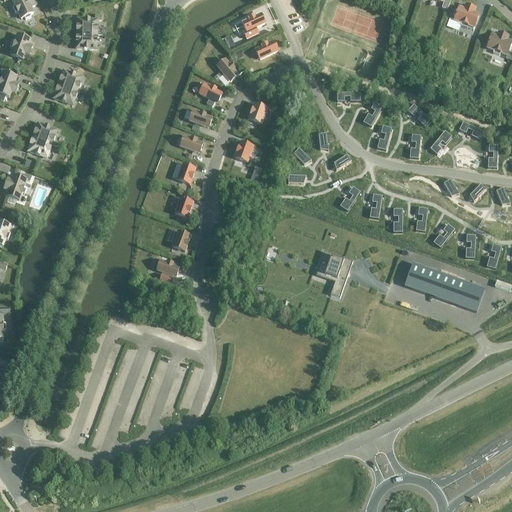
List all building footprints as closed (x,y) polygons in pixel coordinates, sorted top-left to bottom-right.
[(30,16),(33,15),(31,9),(35,7),(31,0),(28,0),(27,1),(26,0),(2,0),(4,3),(9,0),(11,0),(15,7),(12,9),(15,15),(18,14),(21,20),(24,19),(25,21),(31,18),(30,16)] [(450,2),(444,0),(433,0),(444,4),(441,9),(447,11),(450,2)] [(454,13),(453,16),(454,18),(455,19),(454,22),(461,24),(460,27),(473,32),(479,17),(473,15),(475,10),(466,7),(464,11),(459,9),(458,12),(456,12),(454,13)] [(254,19),(253,18),(249,20),(249,21),(242,25),(246,33),(243,34),(246,41),(258,35),(255,30),(265,25),(261,16),(254,19)] [(77,35),(97,36),(97,33),(98,29),(97,29),(97,22),(101,23),(102,17),(95,17),(95,22),(90,21),(85,21),(77,21),(77,28),(76,28),(76,32),(77,32),(77,35)] [(97,40),(97,36),(77,35),(77,39),(76,39),(76,43),(76,50),(84,50),(84,51),(88,51),(96,51),(96,44),(97,44),(97,40)] [(511,54),(509,53),(511,44),(506,42),(508,38),(499,35),(497,39),(492,37),(487,49),(494,52),(493,55),(499,57),(500,54),(507,57),(506,60),(511,62),(511,59),(511,54)] [(25,56),(29,57),(32,48),(28,47),(30,41),(18,37),(15,43),(12,42),(10,49),(13,50),(10,57),(23,61),(25,56)] [(232,43),(227,46),(229,52),(235,49),(232,43)] [(262,49),(255,52),(260,61),(278,53),(273,44),(267,47),(266,46),(262,48),(262,49)] [(237,61),(243,58),(240,52),(234,55),(237,61)] [(230,84),(238,77),(233,71),(234,71),(231,67),(230,68),(225,62),(217,68),(230,84)] [(59,86),(78,93),(79,90),(81,86),(80,86),(83,79),(75,77),(75,76),(71,74),(71,75),(64,72),(61,79),(59,83),(60,83),(59,86)] [(6,98),(9,99),(11,93),(15,95),(18,86),(14,84),(16,79),(8,76),(4,74),(4,75),(1,81),(0,80),(0,102),(3,104),(6,98)] [(227,84),(223,79),(219,83),(224,88),(227,84)] [(76,96),(78,93),(59,86),(58,89),(57,89),(56,93),(54,100),(61,103),(65,105),(65,104),(73,107),(75,100),(77,96),(76,96)] [(217,105),(222,96),(215,93),(216,91),(211,89),(211,90),(204,87),(199,96),(209,101),(206,106),(212,109),(215,104),(217,105)] [(360,95),(337,95),(337,104),(344,104),(344,99),(350,99),(350,104),(360,104),(360,95)] [(368,116),(363,125),(371,129),(382,109),(374,104),(371,111),(375,113),(372,118),(368,116)] [(267,110),(254,106),(249,121),(261,126),(267,110)] [(413,107),(407,113),(413,118),(416,115),(420,119),(417,122),(424,129),(430,122),(413,107)] [(193,113),(189,123),(208,130),(212,120),(205,118),(205,117),(201,115),(200,116),(193,113)] [(463,124),(459,132),(465,135),(467,131),(473,134),(471,138),(480,142),(484,134),(463,124)] [(33,139),(52,146),(53,143),(55,139),(54,139),(57,132),(50,130),(50,129),(45,127),(45,128),(38,125),(36,132),(35,132),(34,136),(33,139)] [(379,141),(377,151),(385,153),(391,130),(382,128),(381,135),(385,137),(384,142),(379,141)] [(444,133),(430,151),(437,157),(441,151),(438,148),(441,144),(445,147),(451,139),(444,133)] [(326,135),(318,136),(320,152),(321,152),(321,150),(327,150),(328,153),(326,135)] [(410,150),(409,160),(418,161),(420,138),(412,137),(411,144),(415,145),(415,151),(410,150)] [(51,149),(52,146),(33,139),(32,142),(31,142),(30,146),(28,153),(35,155),(35,156),(39,158),(40,157),(47,160),(49,153),(50,153),(51,149)] [(184,139),(180,148),(199,155),(203,146),(195,143),(196,142),(191,140),(191,142),(184,139)] [(240,144),(235,160),(247,164),(253,149),(240,144)] [(488,160),(487,170),(496,170),(497,147),(488,147),(488,154),(493,155),(493,160),(488,160)] [(299,150),(293,156),(304,167),(304,166),(308,161),(310,163),(311,163),(299,150)] [(347,157),(334,165),(334,166),(335,165),(338,171),(336,172),(336,173),(351,164),(347,157)] [(35,165),(27,162),(25,168),(33,171),(35,165)] [(190,187),(195,171),(191,170),(183,167),(177,182),(190,187)] [(24,189),(26,182),(30,183),(32,178),(24,175),(22,180),(14,177),(12,183),(8,181),(4,190),(8,192),(6,197),(19,202),(21,195),(24,196),(27,190),(24,189)] [(253,176),(251,182),(257,184),(259,180),(259,178),(253,176)] [(288,177),(288,185),(303,186),(302,186),(302,179),(306,179),(306,178),(288,177)] [(450,181),(443,186),(451,199),(452,198),(451,197),(457,194),(458,197),(459,196),(450,181)] [(480,186),(469,197),(470,198),(471,197),(475,201),(473,204),(474,204),(486,192),(480,186)] [(345,200),(340,208),(347,213),(360,194),(352,189),(348,195),(352,198),(349,203),(345,200)] [(503,190),(496,193),(502,207),(502,206),(508,203),(509,206),(510,206),(503,190)] [(371,210),(369,220),(378,221),(382,198),(373,197),(372,204),(376,205),(375,211),(371,210)] [(193,205),(180,200),(175,216),(187,220),(193,205)] [(417,223),(416,233),(424,234),(427,211),(419,210),(418,217),(422,218),(421,224),(417,223)] [(402,211),(393,211),(393,219),(398,219),(398,224),(393,225),(393,234),(402,234),(402,211)] [(28,212),(25,220),(37,224),(40,216),(28,212)] [(7,234),(10,227),(13,228),(15,223),(8,220),(6,226),(0,223),(0,246),(2,247),(5,241),(8,242),(10,235),(7,234)] [(439,237),(433,245),(440,250),(454,232),(447,226),(443,232),(446,235),(443,240),(439,237)] [(172,249),(185,254),(190,238),(178,234),(172,249)] [(466,250),(465,260),(474,261),(475,237),(466,237),(466,244),(470,245),(470,251),(466,250)] [(489,259),(486,269),(495,271),(501,249),(492,246),(490,254),(495,255),(493,261),(489,259)] [(405,247),(399,260),(407,263),(412,250),(405,247)] [(321,265),(321,267),(326,269),(326,268),(327,268),(324,278),(337,283),(332,296),(330,295),(330,297),(340,300),(349,274),(345,272),(348,264),(352,265),(352,263),(324,253),(324,255),(326,256),(322,266),(321,265)] [(160,263),(157,272),(170,277),(169,279),(162,276),(160,282),(171,286),(173,280),(172,280),(173,278),(176,279),(179,270),(172,267),(172,266),(168,264),(167,265),(160,263)] [(412,266),(404,288),(476,314),(484,291),(412,266)] [(0,339),(3,339),(3,332),(6,332),(6,325),(3,325),(2,316),(10,316),(9,309),(0,309),(0,339)]
